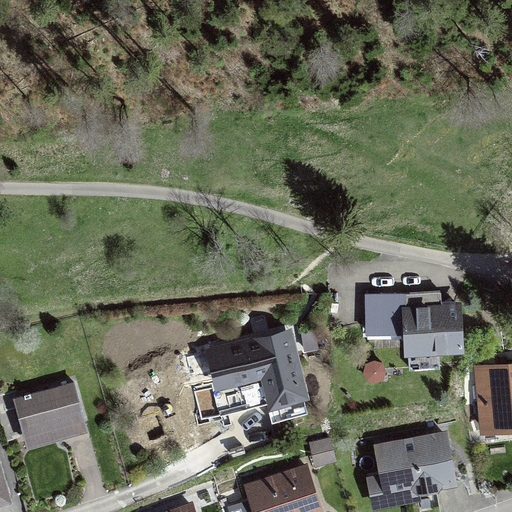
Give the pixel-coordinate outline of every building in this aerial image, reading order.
[(440,305),(439,290),(366,292),(367,330),(407,329),(409,367),(439,366),(438,346),(458,344),(456,304),(440,305)] [(241,375),(265,369),(273,400),(302,393),(287,332),(211,351),(219,380),(235,376),(236,380),(242,378),(241,375)] [(511,362),(478,366),(483,429),(511,425),(511,362)] [(73,382),(15,398),(25,435),(83,419),(73,382)] [(443,432),(379,445),(387,489),(414,484),(420,488),(435,485),(439,479),(451,477),(443,432)] [(323,455),(324,460),(334,458),(329,437),(314,441),(317,456),(323,455)] [(309,511),(319,509),(305,467),(248,486),(257,511),(309,511)]
